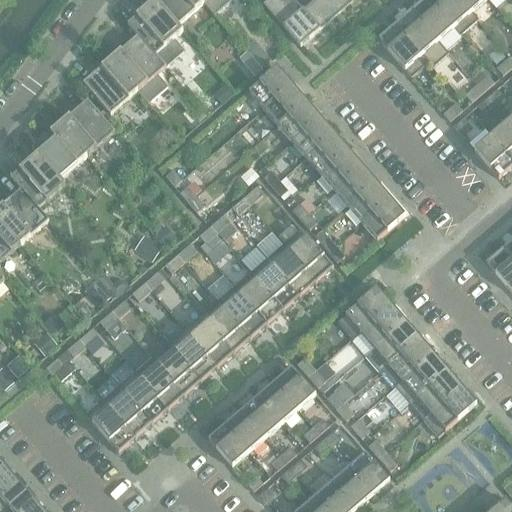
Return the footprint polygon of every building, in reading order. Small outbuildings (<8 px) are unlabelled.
[(182,36),(152,0),(150,0),(154,4),(128,27),(166,71),(185,55),(175,42),(182,36)] [(215,18),(199,0),(152,0),(182,36),(183,35),(178,29),(204,7),(214,19),(215,18)] [(232,0),(199,0),(215,18),(234,2),(232,0)] [(300,50),(338,17),(322,0),(317,0),(303,13),(291,0),(270,0),(263,7),(300,50)] [(357,0),(322,0),(338,17),(357,0)] [(455,31),(427,0),(411,14),(438,45),(455,31)] [(477,24),(456,0),(427,0),(455,31),(461,38),(477,24)] [(487,3),(485,0),(456,0),(477,24),(478,23),(472,16),(487,3)] [(438,45),(411,14),(395,28),(428,66),(429,66),(423,58),(438,45)] [(166,71),(128,27),(127,28),(137,40),(111,63),(148,107),(168,90),(158,78),(166,71)] [(428,66),(395,28),(378,43),(411,81),(428,66)] [(270,70),(280,61),(269,48),(258,56),(270,70)] [(503,79),(511,71),(511,65),(508,61),(496,71),(503,79)] [(148,107),(111,63),(83,87),(110,119),(138,95),(148,107)] [(263,112),(291,88),(277,72),(248,96),(263,112)] [(486,80),(476,89),(483,96),(494,87),(494,86),(488,78),(486,80)] [(233,97),(225,88),(213,98),(221,108),(233,97)] [(277,129),(305,104),(291,88),(263,112),(277,129)] [(472,106),(483,96),(476,89),(465,98),(472,106)] [(493,109),(503,100),(497,92),(487,101),(493,109)] [(484,117),(493,109),(487,101),(477,109),(484,117)] [(291,145),(319,121),(305,104),(277,129),(291,145)] [(115,136),(98,116),(97,117),(87,105),(78,113),(78,112),(60,128),(88,160),(115,136)] [(449,125),(462,114),(455,106),(443,117),(449,125)] [(206,119),(200,112),(192,118),(199,126),(206,119)] [(305,161),(333,137),(319,121),(291,145),(305,161)] [(460,138),(470,129),(463,121),(453,130),(460,138)] [(511,130),(507,125),(491,139),(511,163),(511,130)] [(88,160),(60,128),(41,144),(42,145),(33,153),(37,158),(60,183),(88,160)] [(319,178),(347,153),(333,137),(305,161),(319,178)] [(511,170),(511,163),(491,139),(474,154),(498,182),(511,170)] [(333,194),(361,170),(347,153),(319,178),(333,194)] [(66,189),(60,183),(37,158),(28,166),(28,167),(11,182),(21,194),(38,213),(66,189)] [(347,210),(375,186),(361,170),(333,194),(347,210)] [(182,183),(173,173),(165,180),(174,190),(182,183)] [(279,184),(271,175),(263,181),(271,190),(279,184)] [(288,194),(279,184),(271,190),(280,201),(288,194)] [(361,227),(390,203),(375,186),(347,210),(361,227)] [(196,200),(187,190),(179,197),(188,207),(196,200)] [(250,209),(262,199),(256,191),(244,201),(250,209)] [(49,225),(38,213),(21,194),(12,202),(12,201),(0,211),(0,223),(21,248),(49,225)] [(204,210),(196,200),(188,207),(196,216),(204,210)] [(238,219),(250,209),(244,201),(232,211),(238,219)] [(377,245),(405,220),(390,203),(361,227),(377,245)] [(307,216),(300,207),(292,214),(300,223),(307,216)] [(315,226),(307,216),(300,223),(308,232),(315,226)] [(218,237),(230,227),(223,219),(211,229),(218,237)] [(0,266),(21,248),(0,223),(0,266)] [(177,241),(166,229),(156,238),(167,250),(177,241)] [(206,247),(218,237),(211,229),(199,240),(206,247)] [(333,272),(300,233),(283,248),(316,286),(333,272)] [(153,263),(163,249),(146,237),(136,252),(153,263)] [(336,250),(328,240),(320,247),(328,256),(336,250)] [(511,244),(503,252),(511,262),(511,244)] [(184,266),(197,255),(190,248),(177,258),(184,266)] [(316,286),(283,248),(267,262),(300,300),(316,286)] [(345,259),(336,250),(328,256),(337,266),(345,259)] [(511,262),(503,252),(486,267),(511,297),(511,262)] [(171,277),(184,266),(177,258),(165,269),(171,277)] [(300,300),(267,262),(250,276),(283,314),(300,300)] [(151,294),(164,284),(157,276),(144,287),(151,294)] [(283,314),(250,276),(234,290),(267,329),(283,314)] [(112,298),(106,292),(97,282),(85,292),(99,308),(112,298)] [(114,301),(131,287),(127,282),(118,283),(106,292),(112,298),(114,301)] [(139,305),(151,294),(144,287),(132,297),(139,305)] [(267,329),(234,290),(217,305),(250,343),(267,329)] [(376,292),(337,325),(352,342),(360,336),(359,335),(390,308),(376,292)] [(93,313),(86,305),(79,311),(87,319),(93,313)] [(118,323),(130,313),(123,305),(111,315),(118,323)] [(250,343),(217,305),(201,319),(234,357),(250,343)] [(373,352),(404,325),(390,308),(359,335),(360,336),(373,352)] [(106,333),(118,323),(111,315),(99,326),(106,333)] [(51,338),(65,327),(55,316),(42,327),(48,334),(51,338)] [(234,357),(201,319),(184,333),(218,371),(234,357)] [(387,368),(419,341),(404,325),(373,352),(387,368)] [(86,351),(98,340),(92,332),(79,343),(86,351)] [(218,371),(184,333),(168,347),(174,354),(201,385),(218,371)] [(60,348),(51,338),(48,334),(37,344),(49,358),(60,348)] [(401,384),(433,358),(419,341),(387,368),(401,384)] [(73,362),(86,351),(79,343),(66,354),(73,362)] [(174,354),(158,368),(185,400),(201,385),(174,354)] [(34,371),(26,361),(23,357),(11,367),(23,380),(34,371)] [(409,406),(447,374),(433,358),(401,384),(395,389),(409,406)] [(52,380),(65,369),(58,361),(45,372),(52,380)] [(185,400),(152,361),(135,375),(169,414),(185,400)] [(315,373),(305,361),(297,368),(307,380),(315,373)] [(337,373),(329,363),(317,373),(326,383),(337,373)] [(16,386),(3,371),(0,372),(0,389),(5,395),(16,386)] [(316,399),(291,371),(274,386),(298,414),(316,399)] [(317,392),(325,385),(315,373),(307,380),(317,392)] [(423,423),(461,390),(447,374),(409,406),(423,423)] [(169,414),(135,375),(119,389),(152,428),(169,414)] [(298,414),(274,386),(258,400),(282,428),(298,414)] [(152,428),(119,389),(103,403),(136,442),(152,428)] [(438,441),(476,408),(461,390),(423,423),(438,441)] [(344,407),(334,395),(326,402),(336,414),(344,407)] [(282,428),(258,400),(241,414),(266,442),(282,428)] [(136,442),(103,403),(85,418),(119,457),(136,442)] [(354,418),(344,407),(336,414),(346,425),(354,418)] [(266,442),(241,414),(225,428),(249,456),(266,442)] [(319,438),(329,430),(322,422),(312,430),(319,438)] [(369,436),(358,423),(350,430),(361,443),(369,436)] [(249,456),(225,428),(208,443),(232,471),(249,456)] [(309,447),(319,438),(312,430),(303,439),(309,447)] [(330,451),(340,442),(333,434),(323,443),(330,451)] [(320,459),(330,451),(323,443),(313,451),(320,459)] [(386,456),(376,443),(367,450),(378,463),(386,456)] [(287,466),(296,458),(290,450),(280,458),(287,466)] [(397,468),(386,456),(378,463),(389,475),(397,468)] [(389,485),(365,457),(349,471),(373,499),(389,485)] [(277,475),(287,466),(280,458),(270,467),(277,475)] [(297,479),(307,470),(300,462),(291,471),(297,479)] [(287,487),(297,479),(291,471),(281,479),(287,487)] [(357,511),(373,499),(349,471),(332,485),(355,511),(357,511)] [(0,505),(20,488),(6,472),(0,476),(0,505)] [(253,495),(263,487),(256,479),(246,487),(253,495)] [(355,511),(332,485),(316,499),(327,511),(355,511)] [(20,488),(0,505),(0,511),(25,511),(34,504),(33,503),(20,488)] [(264,508),(274,499),(267,491),(257,500),(264,508)] [(327,511),(316,499),(301,511),(327,511)]
